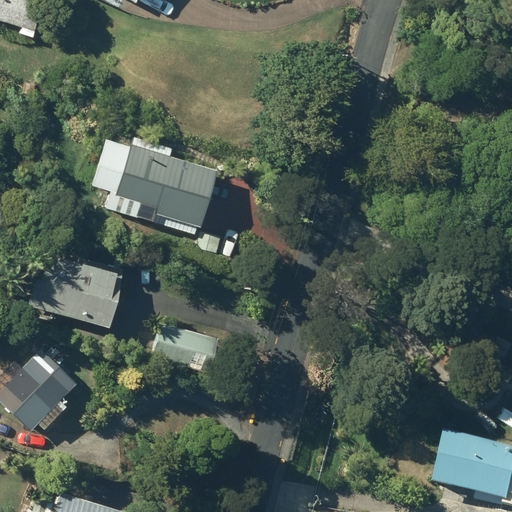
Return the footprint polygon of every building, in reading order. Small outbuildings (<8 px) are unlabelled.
[(45,6),(27,0),(0,0),(0,22),(22,30),(20,35),(34,40),(45,6)] [(120,196),(119,198),(161,210),(159,217),(202,230),(219,174),(134,148),(120,196)] [(217,255),(221,237),(201,232),(197,250),(217,255)] [(33,309),(56,316),(109,332),(123,272),(80,259),(78,266),(51,258),(45,282),(40,281),(32,309),(33,309)] [(33,309),(30,318),(52,325),(56,316),(33,309)] [(221,343),(165,326),(154,360),(210,378),(221,343)] [(0,377),(0,404),(32,435),(39,427),(45,433),(68,410),(62,404),(79,387),(41,351),(21,371),(13,363),(0,377)] [(511,493),(511,457),(507,456),(510,446),(431,428),(420,479),(476,492),(474,498),(492,502),(492,501),(509,505),(511,494),(511,493)] [(131,511),(59,490),(55,502),(35,497),(30,511),(131,511)]
